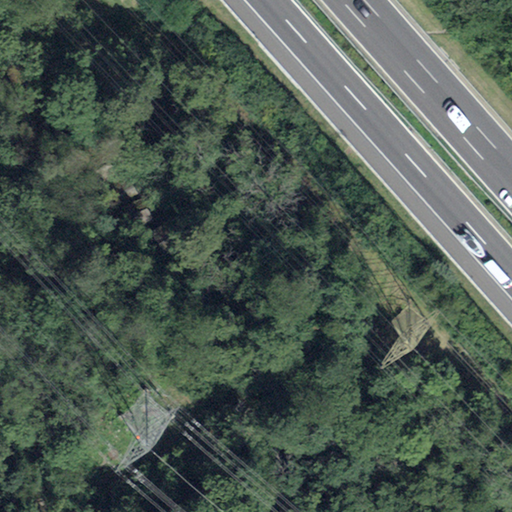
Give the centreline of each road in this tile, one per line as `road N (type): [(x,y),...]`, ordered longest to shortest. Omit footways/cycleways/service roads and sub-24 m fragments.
road 1 (motorway): [(278,0),(511,254)]
road 2 (motorway): [(511,177),(347,0)]
